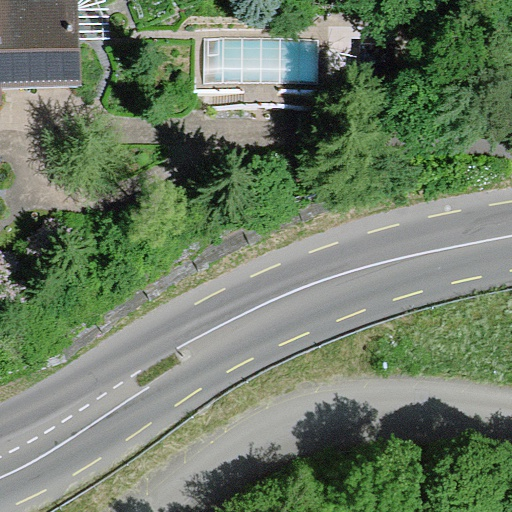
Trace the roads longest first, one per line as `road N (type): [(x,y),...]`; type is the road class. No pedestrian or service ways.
road 1 (primary): [(0,465),(289,299),(415,253),(511,238)]
road 2 (residential): [(177,511),(229,463),(308,420),(395,394),(511,409)]
